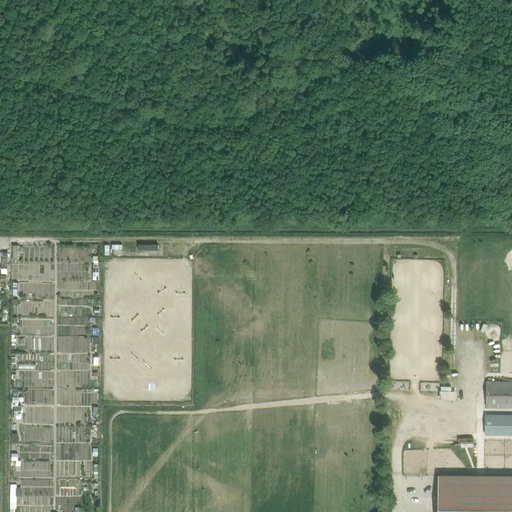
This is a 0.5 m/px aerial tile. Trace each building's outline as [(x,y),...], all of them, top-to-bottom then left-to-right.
[(96,391),(96,381),(88,381),(88,391),(96,391)] [(511,381),(486,382),(486,408),(511,407),(511,381)] [(26,407),(18,407),(17,419),(26,419),(26,407)] [(484,434),(511,434),(511,415),(484,416),(484,434)] [(438,475),(437,511),(511,511),(511,475),(466,475),(438,475)]
